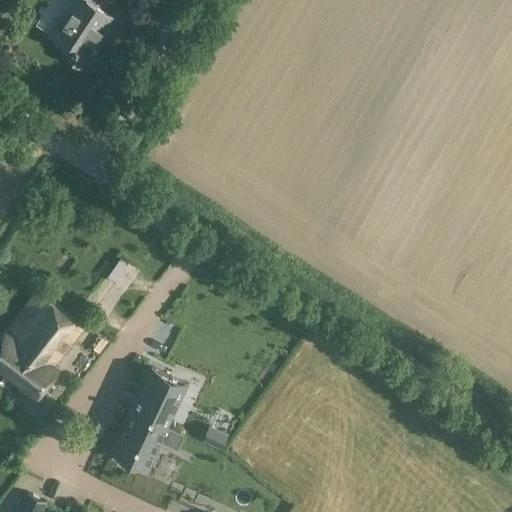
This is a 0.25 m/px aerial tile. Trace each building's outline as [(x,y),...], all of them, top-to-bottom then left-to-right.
[(100,0),(80,0),(64,24),(68,27),(59,40),(71,48),(66,56),(84,67),(116,20),(96,6),(100,0)] [(511,168),(511,86),(453,55),(419,119),(511,168)] [(511,214),(488,265),(511,276),(511,214)] [(404,224),(388,254),(405,264),(402,269),(416,277),(417,275),(434,285),(444,267),(462,277),(478,247),(441,227),(439,230),(425,222),(420,233),(404,224)] [(82,324),(36,289),(6,330),(5,330),(0,335),(0,367),(37,394),(57,367),(53,363),(82,324)] [(137,393),(130,407),(166,425),(186,383),(152,366),(139,394),(137,393)] [(166,425),(130,407),(123,422),(125,423),(121,432),(119,431),(110,449),(148,467),(157,450),(155,449),(159,439),(166,425)] [(221,446),(227,434),(209,425),(203,438),(221,446)] [(28,491),(17,511),(39,511),(46,500),(28,491)]
